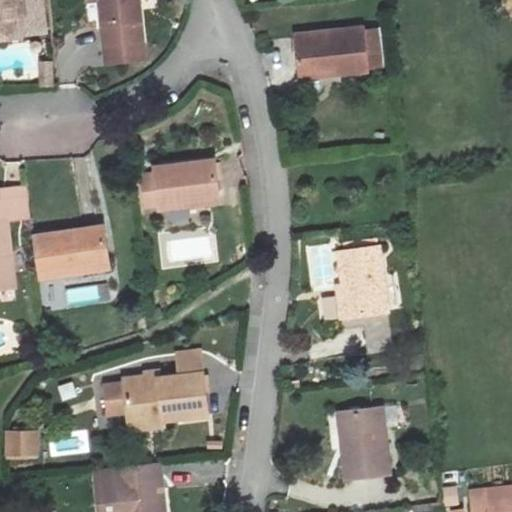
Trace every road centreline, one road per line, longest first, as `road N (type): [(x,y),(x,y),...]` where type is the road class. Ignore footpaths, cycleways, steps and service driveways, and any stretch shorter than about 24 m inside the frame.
road 1 (residential): [(248,511),(275,310),(275,183),(249,71),(226,24)]
road 2 (residential): [(226,24),(149,93),(105,114),(24,123)]
road 3 (residential): [(478,0),(511,222)]
